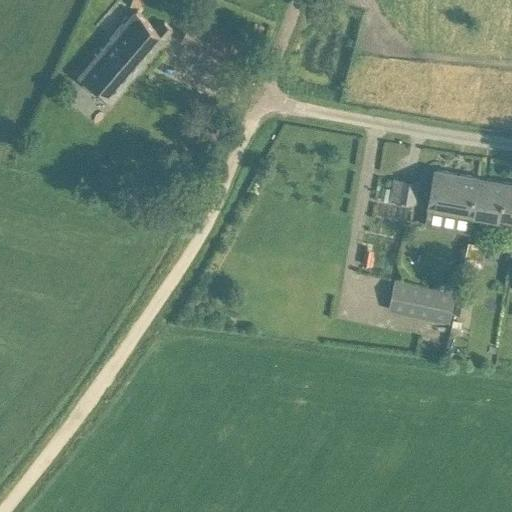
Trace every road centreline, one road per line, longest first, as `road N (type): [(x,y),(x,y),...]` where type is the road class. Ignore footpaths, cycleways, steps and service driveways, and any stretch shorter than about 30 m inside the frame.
road 1 (track): [(0,511),(130,341),(200,232),(259,95)]
road 2 (unclassified): [(511,145),(259,95),(298,0)]
